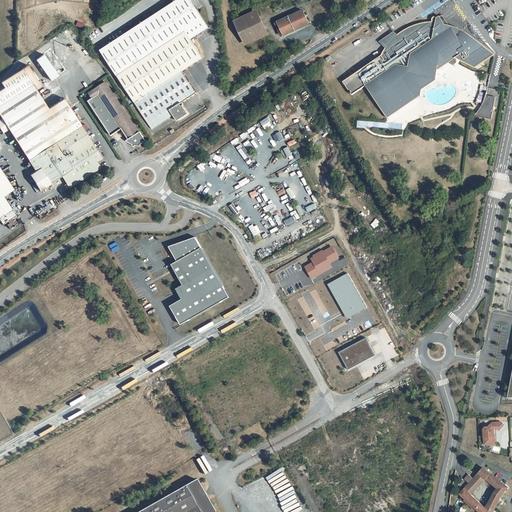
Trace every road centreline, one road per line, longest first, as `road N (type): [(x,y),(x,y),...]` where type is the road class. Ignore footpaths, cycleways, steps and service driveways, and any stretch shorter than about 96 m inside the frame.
road 1 (unclassified): [(275,299),(0,453)]
road 2 (unknown): [(333,56),(336,98),(387,188),(426,221),(486,248)]
road 3 (tertiary): [(178,149),(221,109),(383,0)]
road 4 (unclassified): [(0,303),(97,232),(163,225),(175,198)]
road 5 (residential): [(455,318),(479,281),(511,124)]
road 6 (residential): [(175,198),(237,232),(275,299)]
road 7 (unclassified): [(440,511),(455,427),(442,382)]
road 8 (tertiary): [(0,261),(111,195)]
road 9 (residential): [(275,299),(332,401),(330,412)]
